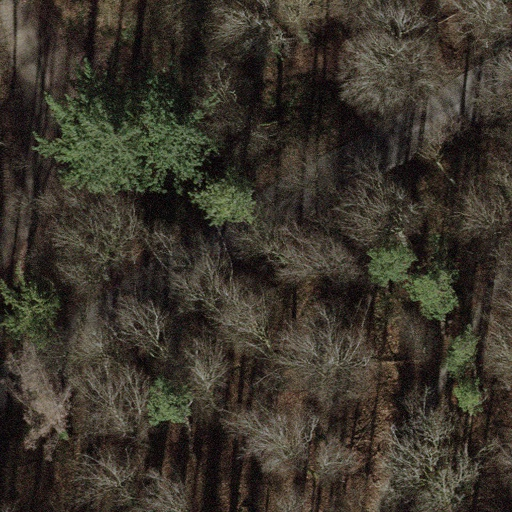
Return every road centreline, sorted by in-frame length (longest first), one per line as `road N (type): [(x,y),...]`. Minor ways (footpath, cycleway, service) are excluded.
road 1 (unclassified): [(0,378),(511,46)]
road 2 (track): [(0,242),(31,194),(43,113),(21,28),(0,11)]
